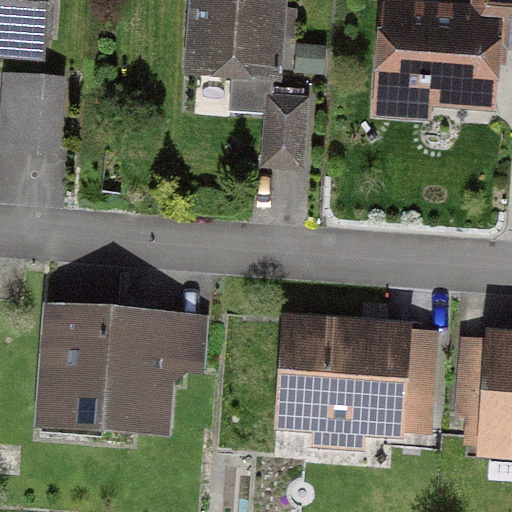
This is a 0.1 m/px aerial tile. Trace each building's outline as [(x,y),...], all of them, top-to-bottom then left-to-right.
[(29,0),(0,0),(0,41),(29,43),(29,0)] [(272,0),(194,0),(193,74),(230,75),(228,111),(268,113),(269,100),(272,0)] [(490,56),(491,44),(511,45),(511,0),(479,0),(478,30),(397,25),(393,93),(488,98),(490,56)] [(56,88),(16,85),(11,145),(51,148),(56,88)] [(305,103),(269,100),(268,113),(264,162),(299,165),(305,103)] [(174,426),(178,332),(50,327),(47,421),(174,426)] [(390,336),(294,334),(292,417),(387,419),(390,336)] [(511,347),(499,346),(490,445),(511,446),(511,347)]
